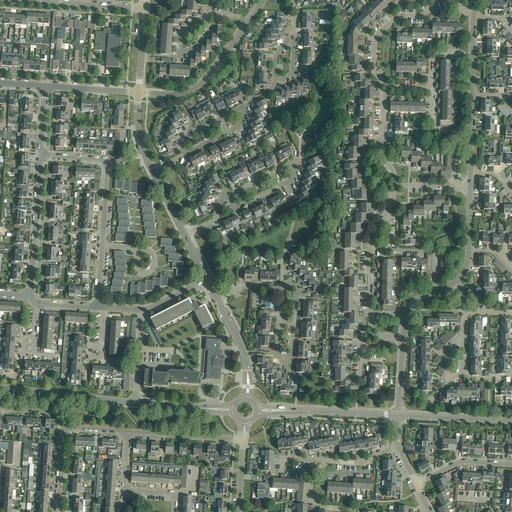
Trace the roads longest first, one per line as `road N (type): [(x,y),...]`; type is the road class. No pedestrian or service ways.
road 1 (residential): [(388,87),(374,71),(374,37),(396,16),(474,10)]
road 2 (residential): [(228,195),(297,160),(291,180),(233,205)]
road 3 (residential): [(102,245),(107,162),(39,154)]
road 4 (residential): [(29,296),(39,154)]
road 5 (residential): [(138,92),(195,88),(247,22)]
road 6 (secondary): [(397,415),(256,411)]
road 7 (secondary): [(135,402),(0,387)]
